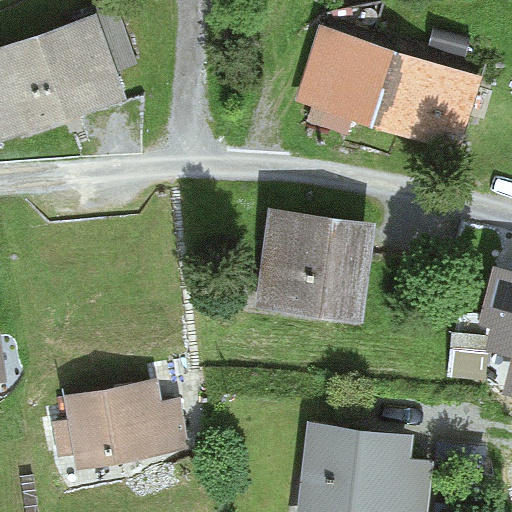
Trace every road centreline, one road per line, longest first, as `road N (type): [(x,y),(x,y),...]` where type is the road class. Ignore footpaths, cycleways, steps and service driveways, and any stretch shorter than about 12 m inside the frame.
road 1 (track): [(511,214),(315,172),(195,164),(0,173)]
road 2 (track): [(195,164),(193,0)]
